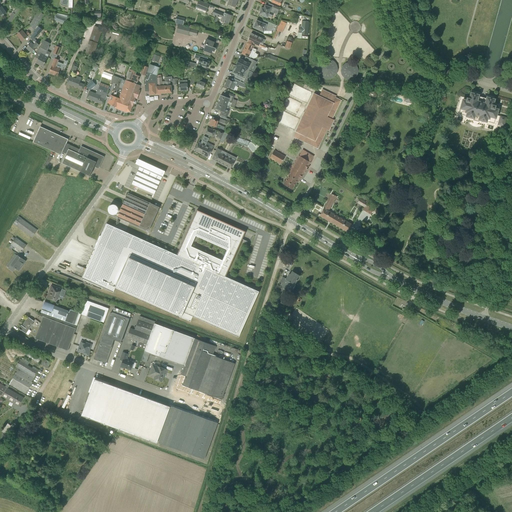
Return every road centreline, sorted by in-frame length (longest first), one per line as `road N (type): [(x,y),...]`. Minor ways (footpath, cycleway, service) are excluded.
road 1 (track): [(198,511),(272,274)]
road 2 (unclassified): [(4,328),(124,148)]
road 3 (motorway): [(511,392),(335,511)]
road 4 (residential): [(189,403),(4,328)]
road 5 (motorway): [(373,511),(511,417)]
road 6 (residential): [(100,119),(39,83),(0,37)]
road 7 (secondary): [(511,327),(395,279)]
